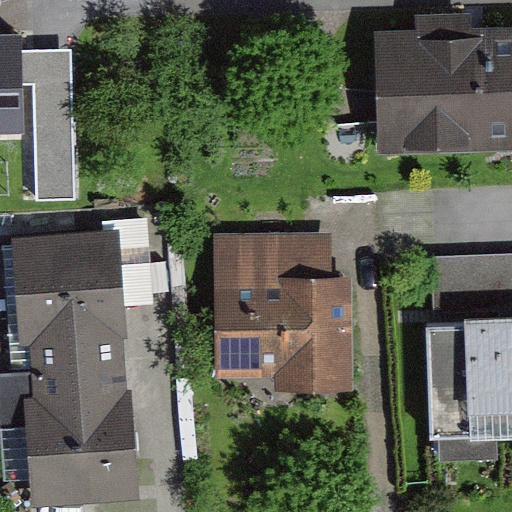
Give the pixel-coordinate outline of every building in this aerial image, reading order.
[(35,18),(0,18),(0,142),(38,142),(35,18)] [(511,29),(399,34),(403,142),(511,137),(511,29)] [(63,201),(98,201),(95,57),(60,57),(63,201)] [(25,237),(34,370),(139,363),(130,230),(25,237)] [(236,366),(296,363),(297,384),(370,381),(366,277),(345,278),(343,230),(231,234),(236,366)] [(454,321),(511,318),(511,252),(451,255),(454,321)] [(511,318),(454,321),(440,321),(444,433),(511,431),(511,318)] [(147,497),(139,363),(34,370),(43,504),(147,497)]
